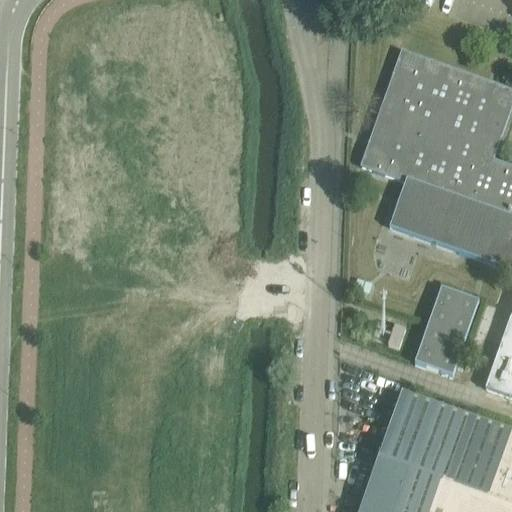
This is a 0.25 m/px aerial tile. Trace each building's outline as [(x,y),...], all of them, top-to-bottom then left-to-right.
[(511,403),(511,172),(493,166),(511,112),(511,96),(402,57),(361,172),(407,189),(391,233),(459,257),(459,258),(511,276),(511,321),(487,394),(511,403)] [(73,264),(71,320),(129,323),(131,266),(73,264)] [(415,368),(453,382),(480,307),(443,293),(415,368)] [(154,294),(153,324),(201,325),(202,296),(154,294)] [(203,315),(202,325),(213,325),(213,315),(203,315)] [(399,353),(406,334),(395,330),(388,349),(399,353)] [(68,331),(67,351),(123,353),(124,333),(68,331)] [(156,334),(155,354),(211,356),(212,336),(156,334)] [(67,371),(65,410),(122,412),(123,373),(67,371)] [(154,374),(153,414),(209,416),(211,376),(154,374)] [(511,511),(511,438),(402,400),(362,511),(511,511)] [(64,431),(64,451),(120,453),(120,433),(64,431)] [(152,434),(151,454),(207,456),(208,436),(152,434)] [(62,483),(62,503),(118,505),(119,485),(62,483)] [(146,486),(146,506),(202,508),(202,488),(146,486)]
